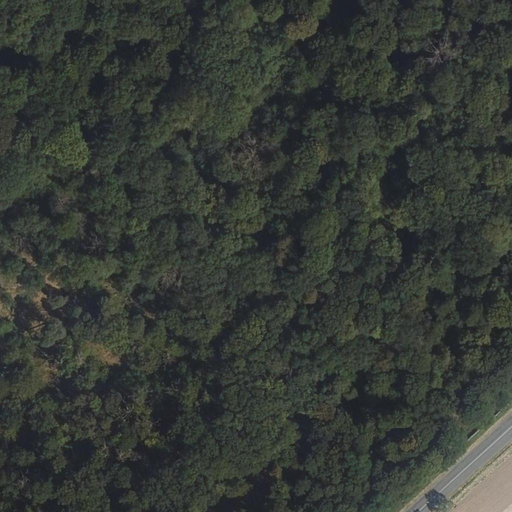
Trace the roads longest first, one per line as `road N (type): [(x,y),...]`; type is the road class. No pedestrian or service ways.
road 1 (track): [(511,35),(470,68),(360,231),(0,236)]
road 2 (primary): [(420,511),(511,429)]
